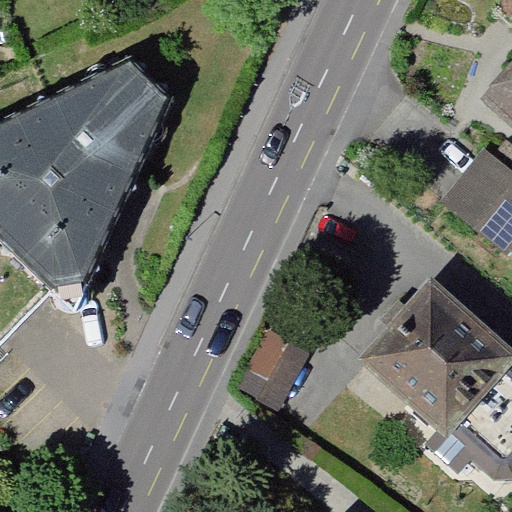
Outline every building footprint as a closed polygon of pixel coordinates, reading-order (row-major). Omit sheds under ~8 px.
[(132,49),(0,125),(0,254),(48,301),(75,328),(185,99),(132,49)] [(511,49),(463,107),(511,149),(511,49)] [(511,242),(511,188),(471,155),(427,208),(495,263),(511,242)] [(331,370),(426,453),(477,492),(507,491),(511,484),(511,377),(501,368),(406,285),(331,370)] [(227,395),(260,417),(296,362),(263,340),(227,395)]
